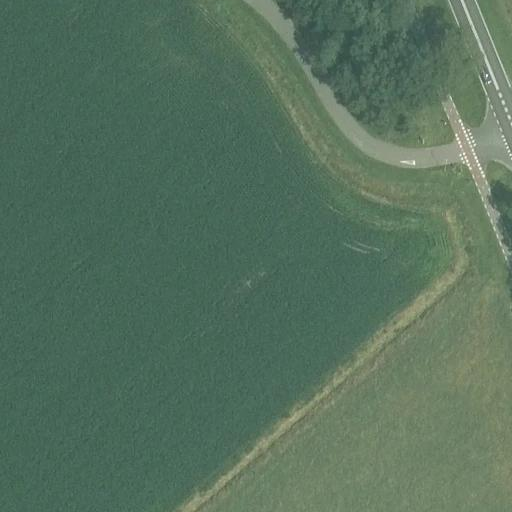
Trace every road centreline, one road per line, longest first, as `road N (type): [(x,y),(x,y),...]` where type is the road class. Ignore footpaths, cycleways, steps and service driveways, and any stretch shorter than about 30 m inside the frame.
road 1 (unclassified): [(468,152),(414,160),(374,149),(343,122),(285,31),(255,0)]
road 2 (secondary): [(511,125),(462,0)]
